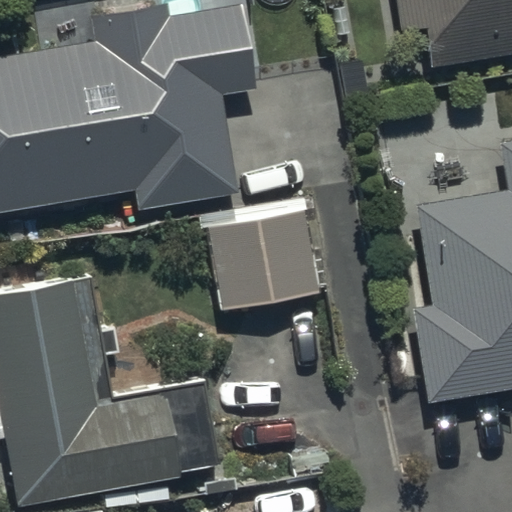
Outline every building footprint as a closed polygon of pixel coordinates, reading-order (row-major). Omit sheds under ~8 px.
[(90,39),(0,52),(0,210),(130,187),(134,208),(233,195),(220,91),(250,86),(238,0),(168,11),(156,8),(119,6),(106,9),(96,14),(89,22),(90,39)] [(511,0),(393,0),(397,24),(422,20),(429,62),(511,49),(511,0)] [(421,394),(428,399),(511,385),(511,142),(495,146),(501,184),(408,200),(425,299),(406,302),(421,394)] [(303,196),(200,213),(215,303),(224,306),(319,291),(303,196)] [(197,382),(108,399),(101,365),(113,362),(108,335),(92,338),(81,284),(0,300),(0,443),(13,510),(214,470),(197,382)]
